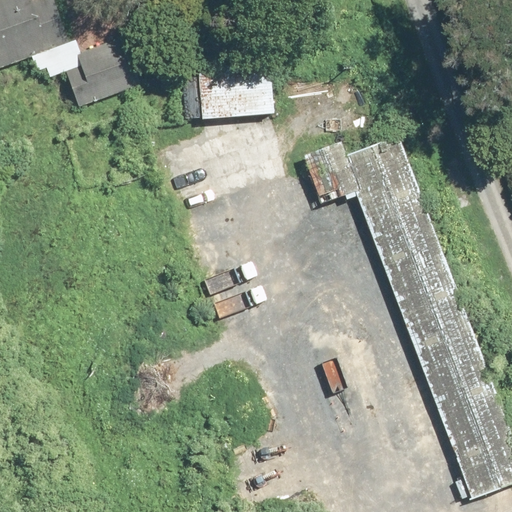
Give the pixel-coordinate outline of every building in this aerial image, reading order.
[(60,0),(0,0),(0,69),(76,43),(60,0)] [(107,0),(76,12),(91,49),(122,38),(107,0)] [(133,46),(69,70),(84,107),(148,83),(133,46)] [(277,62),(204,67),(208,119),(280,114),(277,62)] [(347,141),(309,155),(327,204),(361,191),(477,499),(511,486),(511,421),(405,136),(353,155),(347,141)] [(131,167),(116,170),(119,184),(135,181),(134,180),(155,176),(149,145),(128,149),(131,167)]
